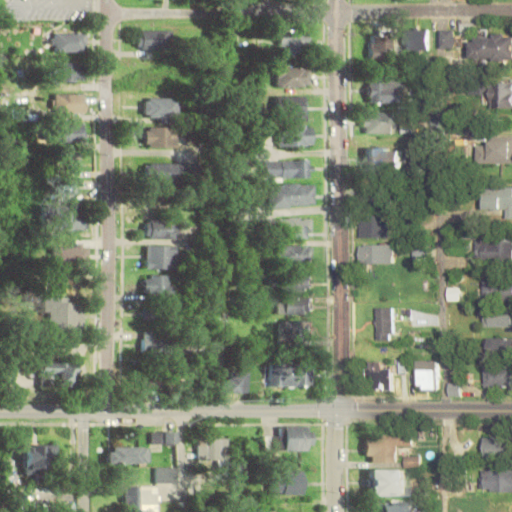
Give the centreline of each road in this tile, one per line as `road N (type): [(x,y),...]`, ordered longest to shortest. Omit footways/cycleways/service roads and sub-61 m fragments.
road 1 (residential): [(337,511),(338,0)]
road 2 (residential): [(110,413),(108,0)]
road 3 (residential): [(110,14),(511,14)]
road 4 (tertiary): [(338,411),(0,413)]
road 5 (tertiary): [(511,411),(338,411)]
